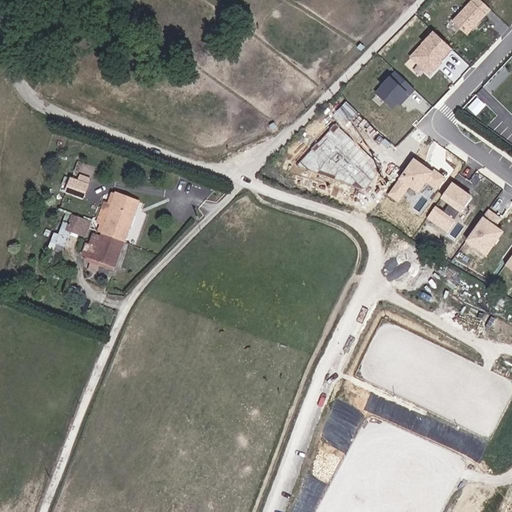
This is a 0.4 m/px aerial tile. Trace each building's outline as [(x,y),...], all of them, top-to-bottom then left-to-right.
[(466,35),(485,14),(476,5),(481,1),(480,0),(470,0),(451,21),(466,35)] [(490,9),(481,1),(476,5),(485,14),(490,9)] [(442,62),(453,50),(434,32),(415,52),(421,58),(417,62),(430,74),(438,65),(437,64),(440,60),(442,62)] [(421,58),(415,52),(411,57),(417,62),(421,58)] [(409,95),(414,89),(396,71),(376,92),(392,108),(397,103),(406,93),(409,95)] [(400,105),(409,95),(406,93),(397,103),(400,105)] [(480,102),(476,99),(468,108),(475,115),(481,109),(477,105),(480,102)] [(444,178),(433,171),(432,173),(423,166),(425,164),(414,157),(388,194),(398,200),(409,185),(418,192),(426,180),(437,188),(444,178)] [(433,171),(425,164),(423,166),(432,173),(433,171)] [(87,185),(90,179),(80,176),(78,182),(87,185)] [(83,198),(87,185),(78,182),(71,179),(66,192),(83,198)] [(462,212),(472,198),(466,194),(464,196),(458,192),(460,190),(451,183),(427,218),(447,232),(455,222),(453,220),(460,210),(462,212)] [(113,206),(102,235),(124,242),(139,201),(117,193),(113,206)] [(102,235),(113,206),(104,203),(96,224),(100,226),(98,233),(102,235)] [(486,254),(502,232),(494,227),(490,224),(496,216),(487,210),(466,240),(486,254)] [(67,248),(73,231),(67,229),(72,215),(67,213),(56,244),(67,248)] [(87,236),(92,221),(72,214),(72,215),(67,229),(73,231),(87,236)] [(494,227),(499,219),(496,216),(490,224),(494,227)] [(114,271),(124,242),(102,235),(102,237),(94,234),(90,246),(86,244),(82,255),(87,257),(85,261),(114,271)]
